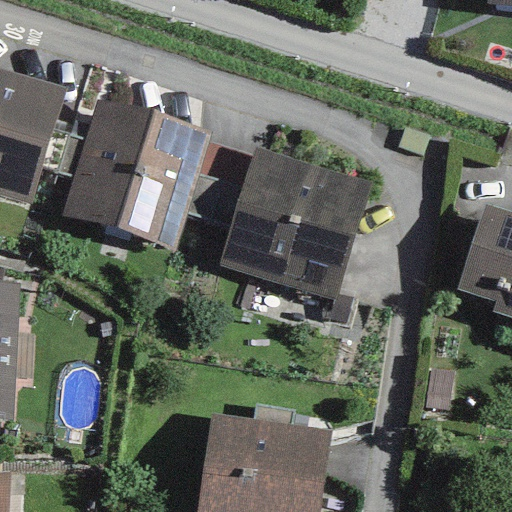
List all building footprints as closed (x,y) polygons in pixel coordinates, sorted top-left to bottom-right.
[(63,93),(0,72),(0,195),(28,204),(63,93)] [(210,134),(96,99),(60,216),(174,251),(210,134)] [(369,182),(253,148),(218,263),(334,298),(369,182)] [(511,212),(483,203),(456,290),(493,302),(489,314),(511,320),(511,212)] [(0,282),(0,350),(16,351),(19,283),(0,282)] [(0,417),(13,418),(16,351),(0,350),(0,417)] [(317,511),(329,432),(210,415),(195,511),(317,511)]
